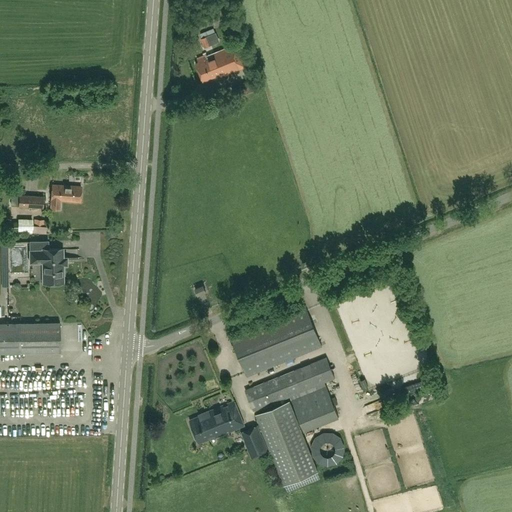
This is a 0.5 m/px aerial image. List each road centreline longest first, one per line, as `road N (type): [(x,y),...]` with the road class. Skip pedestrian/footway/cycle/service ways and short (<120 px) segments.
road 1 (residential): [(129,346),(156,347),(511,198)]
road 2 (tertiary): [(129,346),(153,0)]
road 3 (tertiary): [(117,511),(129,346)]
